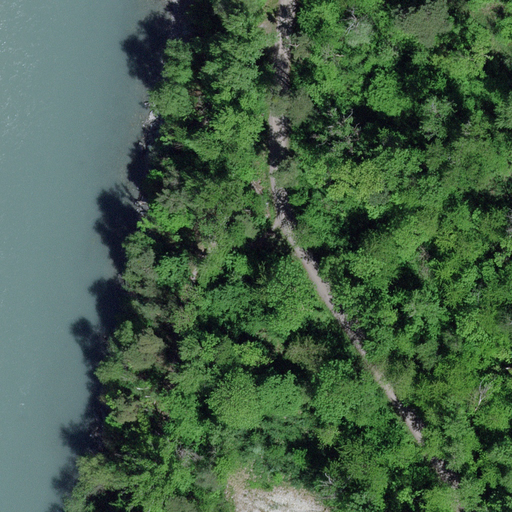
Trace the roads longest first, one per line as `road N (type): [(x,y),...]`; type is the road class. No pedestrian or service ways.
road 1 (track): [(471,511),(282,206)]
road 2 (track): [(282,206),(276,144),(291,0)]
